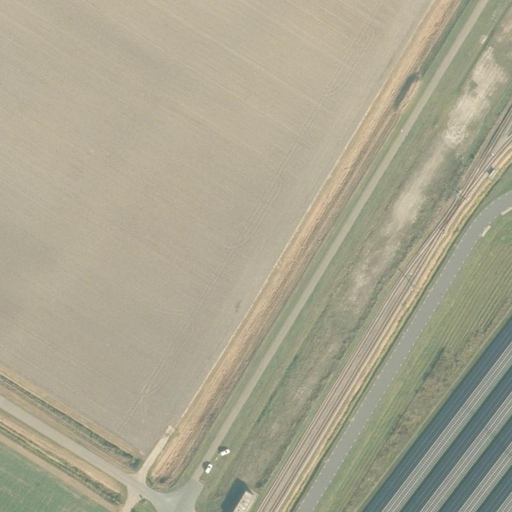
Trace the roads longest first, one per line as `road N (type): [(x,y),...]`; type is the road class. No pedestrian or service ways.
road 1 (unclassified): [(178,510),(483,0)]
road 2 (tertiary): [(511,197),(474,230),(306,511)]
road 3 (unclassified): [(178,510),(0,399)]
